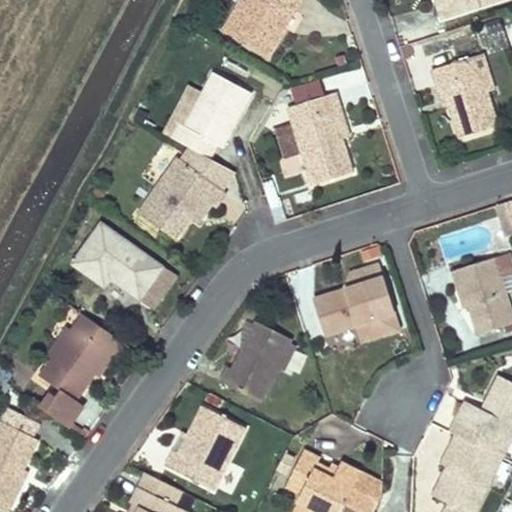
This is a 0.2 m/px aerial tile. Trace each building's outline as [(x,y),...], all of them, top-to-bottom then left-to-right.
[(265,60),(299,0),(239,0),(220,34),(265,60)] [(443,18),(483,5),(481,0),(444,0),(437,2),(443,18)] [(404,61),(414,58),(410,45),(400,48),(404,61)] [(461,137),(497,127),(486,93),(480,75),(489,72),(484,56),(431,72),(436,89),(444,86),(451,105),(461,137)] [(480,75),(486,93),(494,90),(489,72),(480,75)] [(220,146),(249,93),(213,73),(184,126),(177,123),(170,136),(206,157),(214,143),(220,146)] [(444,86),(436,89),(442,108),(451,105),(444,86)] [(346,152),(338,124),(345,122),(336,93),(289,109),(313,185),(352,172),(346,152)] [(345,122),(338,124),(346,152),(354,150),(345,122)] [(176,160),(137,215),(171,239),(184,219),(200,199),(208,205),(213,208),(223,194),(176,160)] [(200,199),(184,219),(193,226),(208,205),(200,199)] [(511,225),(511,212),(510,206),(500,209),(505,227),(511,225)] [(135,297),(158,265),(98,222),(69,263),(100,285),(107,276),(135,297)] [(478,338),(511,326),(511,309),(508,296),(504,283),(511,280),(511,262),(510,258),(453,277),(462,304),(467,302),(478,338)] [(171,274),(158,265),(135,297),(148,306),(171,274)] [(363,347),(397,336),(377,271),(351,279),(354,290),(345,293),(330,298),(319,319),(326,339),(357,329),(363,347)] [(345,293),(354,290),(351,279),(345,293)] [(319,319),(330,298),(314,303),(319,319)] [(122,342),(84,313),(72,330),(52,355),(39,373),(59,389),(54,395),(50,391),(39,405),(63,423),(79,403),(72,398),(93,370),(108,351),(112,355),(122,342)] [(46,350),(52,355),(72,330),(66,325),(46,350)] [(255,325),(230,372),(225,369),(218,381),(258,403),(276,370),(289,347),(291,345),(255,325)] [(281,373),(294,350),(289,347),(276,370),(281,373)] [(108,351),(93,370),(97,373),(112,355),(108,351)] [(9,383),(0,376),(0,391),(2,393),(9,383)] [(475,511),(511,440),(511,386),(497,378),(481,410),(478,409),(470,425),(454,417),(446,433),(452,436),(460,440),(446,467),(431,496),(446,504),(442,511),(475,511)] [(470,425),(478,409),(462,401),(454,417),(470,425)] [(7,402),(0,414),(0,416),(30,432),(37,419),(7,402)] [(211,492),(243,432),(201,411),(187,437),(177,457),(170,453),(163,467),(211,492)] [(0,509),(4,511),(12,495),(7,491),(21,464),(36,435),(30,432),(0,416),(0,509)] [(177,457),(187,437),(180,434),(170,453),(177,457)] [(438,463),(446,467),(460,440),(452,436),(438,463)] [(343,511),(346,507),(362,476),(341,465),(332,482),(313,472),(319,461),(304,454),(286,490),(300,497),(296,504),(311,511),(343,511)] [(295,463),(284,458),(278,470),(288,476),(295,463)] [(21,464),(7,491),(12,495),(27,467),(21,464)] [(137,507),(134,511),(171,511),(174,507),(167,504),(175,488),(144,471),(129,502),(137,507)] [(378,484),(362,476),(346,507),(354,511),(369,511),(377,498),(378,484)] [(385,487),(378,484),(377,498),(369,511),(375,511),(384,494),(385,487)] [(134,511),(137,507),(129,502),(123,511),(115,511),(134,511)] [(511,511),(511,505),(503,502),(498,511),(511,511)]
